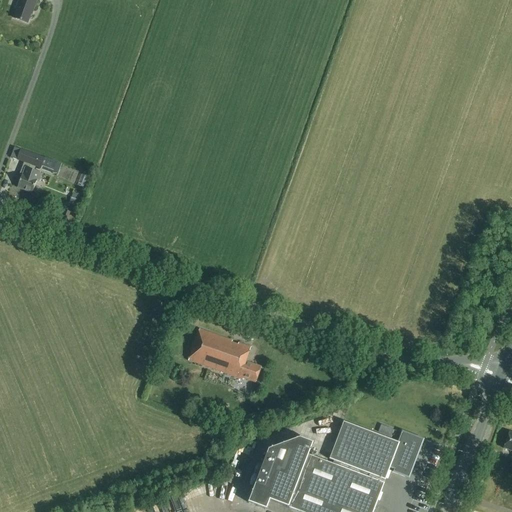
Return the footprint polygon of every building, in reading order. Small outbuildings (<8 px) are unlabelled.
[(18,0),(16,7),(17,7),(13,18),(27,23),(32,11),(33,11),(36,0),(18,0)] [(20,150),(16,160),(24,163),(19,175),(22,176),(18,188),(34,194),(41,175),(40,174),(41,170),(52,174),(56,163),(20,150)] [(87,177),(81,175),(77,186),(83,189),(87,177)] [(73,192),(69,203),(80,207),(84,196),(73,192)] [(255,383),(260,368),(246,363),(251,348),(199,330),(188,361),(243,380),(243,379),(255,383)] [(258,424),(255,413),(234,419),(237,430),(258,424)] [(401,431),(397,442),(343,422),(329,460),(385,481),(390,469),(393,470),(391,473),(409,480),(424,440),(401,431)] [(511,433),(509,432),(503,449),(511,452),(511,433)] [(309,456),(313,443),(300,438),(268,451),(248,504),(266,511),(270,502),(297,511),(373,511),(384,484),(309,456)] [(180,511),(177,501),(158,507),(159,511),(180,511)]
